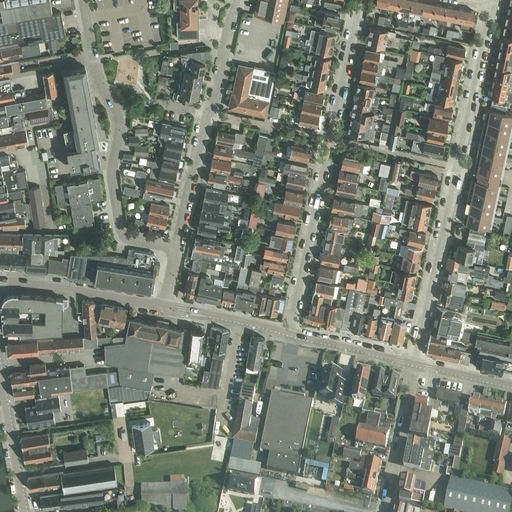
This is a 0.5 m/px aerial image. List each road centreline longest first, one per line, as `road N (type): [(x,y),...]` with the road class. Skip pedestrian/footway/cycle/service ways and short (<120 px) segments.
road 1 (residential): [(290,333),(357,0)]
road 2 (residential): [(82,0),(118,124),(111,181),(121,228),(129,238),(169,248)]
road 3 (residential): [(415,362),(455,166)]
road 4 (tertiary): [(165,303),(0,282)]
road 5 (residential): [(455,166),(491,5)]
road 6 (residential): [(415,362),(384,511)]
road 7 (residential): [(169,248),(209,112)]
road 8 (tertiary): [(0,382),(23,511)]
road 9 (tertiary): [(290,333),(165,303)]
road 10 (tertiary): [(415,362),(290,333)]
